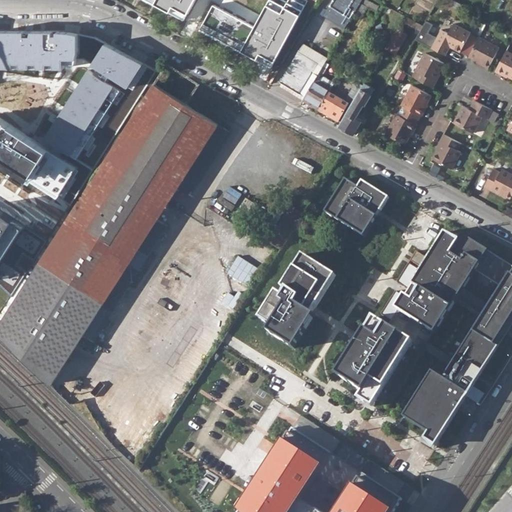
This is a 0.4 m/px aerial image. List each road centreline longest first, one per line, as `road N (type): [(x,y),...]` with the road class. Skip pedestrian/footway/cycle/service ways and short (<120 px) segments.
road 1 (residential): [(404,174),(117,18),(89,6),(0,0)]
road 2 (residential): [(404,174),(466,68),(509,91)]
road 3 (tertiary): [(432,511),(511,388)]
